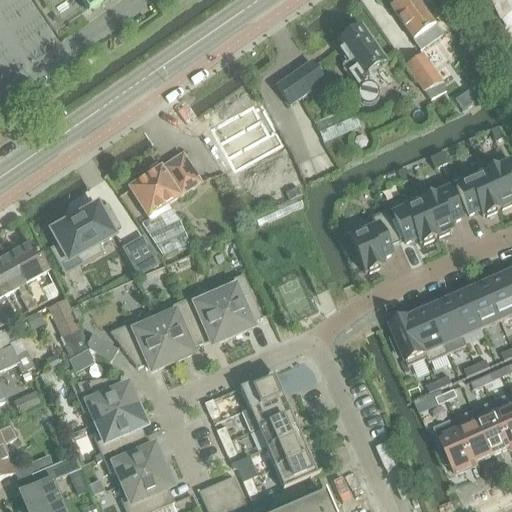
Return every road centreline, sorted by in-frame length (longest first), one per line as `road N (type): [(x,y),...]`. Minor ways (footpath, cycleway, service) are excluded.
road 1 (tertiary): [(0,179),(259,0)]
road 2 (residential): [(320,349),(298,340),(161,396),(192,467)]
road 3 (residential): [(511,242),(375,302),(320,349)]
road 4 (residential): [(389,511),(320,349)]
